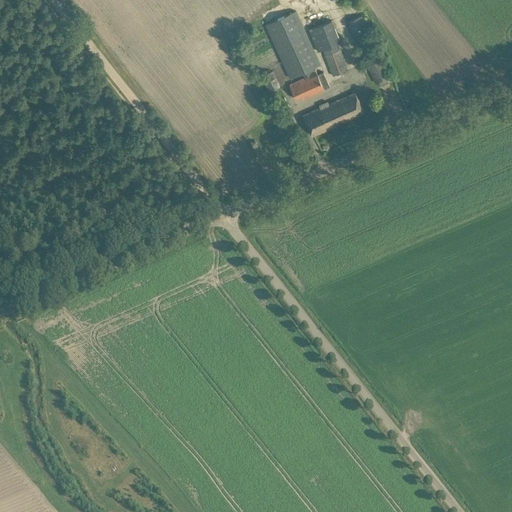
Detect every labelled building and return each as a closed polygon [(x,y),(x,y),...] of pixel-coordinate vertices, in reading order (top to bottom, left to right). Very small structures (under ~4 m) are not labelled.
[(266,24),(291,77),(303,71),(305,77),(290,84),(296,99),(303,96),(304,98),(330,86),(324,72),(318,74),(314,66),(320,64),(296,11),(266,24)] [(348,21),(372,73),(376,82),(378,81),(380,86),(389,82),(388,79),(390,78),(361,15),(348,21)] [(323,49),(325,54),(333,75),(348,69),(338,43),(341,42),(332,20),(310,28),(318,51),(323,49)] [(262,75),(269,91),(280,86),(273,70),(262,75)] [(318,108),(313,111),(303,115),(312,135),(364,112),(360,103),(355,92),(329,104),(327,99),(316,104),(318,108)] [(272,129),(275,135),(286,130),(284,124),(272,129)]
